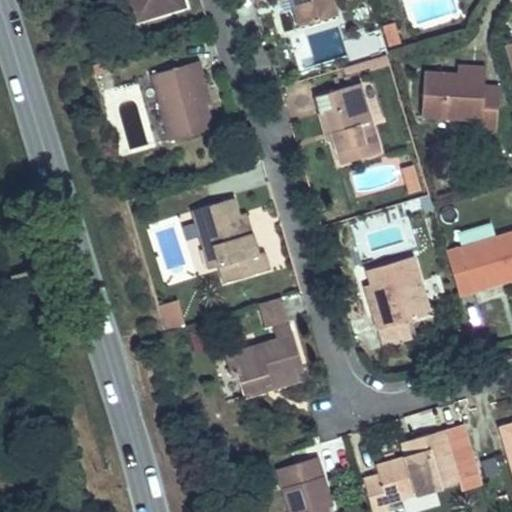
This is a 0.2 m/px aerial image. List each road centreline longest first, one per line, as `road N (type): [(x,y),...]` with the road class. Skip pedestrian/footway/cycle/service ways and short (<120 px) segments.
road 1 (residential): [(511,372),(402,398),(353,382),(266,126),(246,98),(218,0)]
road 2 (secondary): [(1,0),(151,511)]
